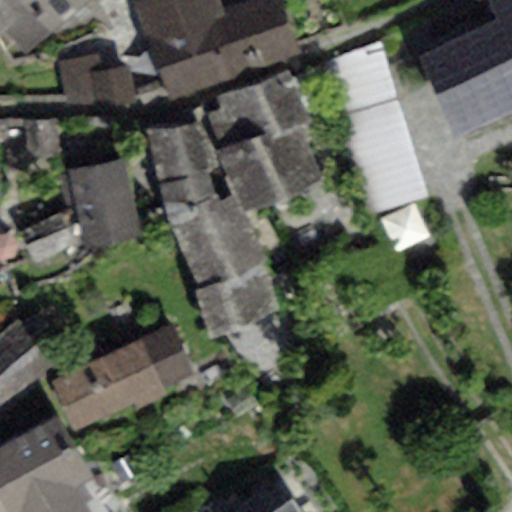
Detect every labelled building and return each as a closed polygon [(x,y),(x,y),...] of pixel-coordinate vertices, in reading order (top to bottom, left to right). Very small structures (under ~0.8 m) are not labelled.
[(50,32),(22,0),(0,0),(0,34),(2,33),(23,55),(50,32)] [(54,36),(94,0),(22,0),(50,32),(54,36)] [(215,0),(146,0),(133,5),(168,102),(243,76),(220,12),(215,0)] [(280,0),(254,0),(220,12),(243,76),(301,56),(280,0)] [(426,44),(462,122),(511,102),(511,0),(498,0),(503,13),(426,44)] [(379,47),(332,61),(376,204),(424,190),(379,47)] [(95,57),(67,62),(74,101),(130,91),(125,66),(98,71),(95,57)] [(223,109),(211,115),(247,201),(315,170),(295,116),(304,112),(284,72),(220,96),(223,109)] [(156,172),(200,274),(261,252),(231,189),(218,193),(205,164),(215,158),(201,120),(141,129),(156,172)] [(68,172),(85,238),(136,225),(118,158),(68,172)] [(68,239),(55,214),(24,230),(37,255),(68,239)] [(200,274),(215,324),(276,303),(261,252),(200,274)] [(0,389),(41,359),(23,336),(38,329),(31,316),(15,325),(0,336),(0,389)] [(66,374),(84,412),(186,365),(169,327),(66,374)] [(57,409),(0,439),(0,511),(2,511),(17,505),(21,511),(80,511),(77,504),(86,500),(70,470),(86,462),(57,409)] [(257,511),(303,511),(291,492),(257,511)]
